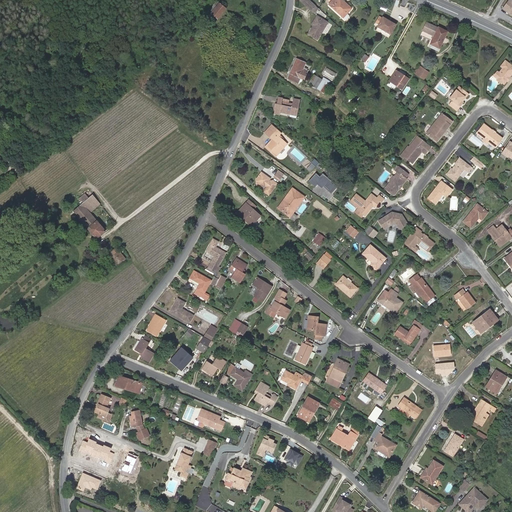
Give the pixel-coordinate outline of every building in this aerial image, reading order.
[(300,0),(311,9),(315,4),(310,0),(300,0)] [(343,2),(344,1),(342,0),(333,0),(329,4),(343,18),(351,10),(343,2)] [(511,14),(511,0),(509,0),(503,8),(511,14)] [(217,1),(209,11),(211,13),(219,3),(217,1)] [(351,10),(352,8),(344,1),(343,2),(351,10)] [(219,3),(211,13),(218,18),(226,9),(219,3)] [(218,18),(211,13),(209,11),(205,16),(214,23),(218,18)] [(315,24),(314,26),(313,26),(308,34),(318,39),(328,22),(317,16),(313,22),(315,24)] [(382,17),(378,24),(377,27),(391,35),(397,24),(382,17)] [(430,44),(440,48),(448,32),(439,27),(438,28),(427,22),(424,28),(428,30),(427,32),(434,36),(430,44)] [(307,73),(303,71),(304,69),(302,68),(305,62),(297,59),(293,66),(291,71),(288,78),(296,82),(298,77),(304,79),(307,73)] [(508,79),(509,78),(511,74),(511,66),(505,62),(501,67),(503,69),(499,74),(495,78),(498,80),(501,83),(504,84),(507,81),(507,80),(508,79)] [(415,73),(424,79),(428,72),(420,66),(415,73)] [(391,79),(399,85),(398,87),(402,90),(409,80),(400,74),(400,73),(397,71),(391,79)] [(323,92),(328,84),(329,84),(331,82),(328,80),(325,78),(324,77),(322,79),(315,75),(309,83),(323,92)] [(460,106),(458,104),(468,93),(459,86),(450,98),(453,101),(449,105),(457,110),(460,106)] [(468,93),(458,104),(460,106),(463,102),(463,101),(469,94),(468,93)] [(280,115),(281,112),(297,115),(300,100),(294,98),(293,103),(289,103),(289,99),(278,97),(277,103),(275,103),(274,109),(275,110),(274,113),(280,115)] [(437,142),(453,121),(442,113),(427,133),(437,142)] [(492,132),(492,130),(484,123),(478,132),(485,138),(488,141),(495,146),(502,138),(495,132),(494,133),(492,132)] [(278,136),(276,134),(279,131),(272,125),(265,132),(273,139),(267,145),(272,150),(271,151),(276,156),(287,144),(278,136)] [(410,148),(403,156),(407,159),(412,163),(418,156),(417,155),(418,154),(420,154),(422,152),(425,154),(431,147),(417,136),(408,147),(410,148)] [(511,144),(511,145),(511,144),(511,142),(510,141),(502,153),(508,157),(508,156),(511,158),(511,144)] [(407,159),(403,156),(410,148),(408,147),(400,156),(406,161),(407,159)] [(484,164),(482,162),(474,156),(471,160),(481,168),(484,164)] [(454,168),(453,167),(452,169),(451,168),(446,174),(455,181),(460,175),(464,169),(468,172),(472,167),(459,158),(455,164),(456,164),(454,166),(455,167),(454,168)] [(311,171),(319,162),(315,159),(308,168),(311,171)] [(399,188),(399,187),(400,186),(400,185),(402,185),(407,179),(406,178),(408,174),(399,167),(396,171),(398,172),(395,176),(395,178),(393,182),(390,182),(386,189),(393,194),(395,194),(399,188)] [(282,181),(287,174),(278,169),(274,176),(282,181)] [(269,194),(277,183),(273,180),(271,180),(270,181),(269,180),(271,178),(262,171),(256,179),(256,183),(261,187),(265,186),(265,185),(267,186),(263,190),(269,194)] [(324,186),(332,193),(338,185),(323,173),(321,176),(316,172),(310,181),(316,186),(318,184),(323,188),(324,186)] [(437,189),(436,188),(428,198),(436,204),(443,194),(447,197),(452,190),(442,181),(438,186),(439,186),(437,189)] [(347,193),(349,191),(342,185),(340,186),(347,193)] [(299,200),(301,201),(304,197),(292,188),(278,208),(290,217),(293,212),(291,211),(299,200)] [(80,199),(83,203),(93,195),(90,191),(80,199)] [(93,195),(83,203),(74,211),(97,238),(106,231),(90,212),(100,204),(93,195)] [(365,202),(356,195),(351,201),(360,208),(358,211),(365,216),(371,208),(370,208),(372,206),(374,208),(379,201),(381,203),(384,200),(378,195),(376,199),(371,195),(365,202)] [(244,215),(253,223),(260,215),(254,209),(256,206),(249,200),(237,213),(242,217),(244,215)] [(293,212),(301,201),(299,200),(291,211),(293,212)] [(360,208),(351,201),(350,202),(358,208),(355,212),(363,218),(365,216),(358,211),(360,208)] [(477,220),(480,222),(488,212),(478,204),(465,221),(472,227),(477,220)] [(398,215),(394,214),(395,213),(392,212),(379,220),(382,226),(388,223),(389,225),(392,223),(396,224),(400,229),(407,224),(401,214),(398,213),(398,215)] [(251,226),(253,223),(244,215),(242,217),(251,226)] [(497,238),(502,245),(511,237),(511,231),(510,229),(507,232),(502,225),(496,230),(493,226),(488,230),(495,239),(497,238)] [(353,237),(358,231),(351,226),(346,231),(353,237)] [(369,226),(365,232),(369,236),(373,230),(369,226)] [(423,236),(424,235),(420,232),(421,231),(416,227),(404,243),(412,249),(414,246),(417,242),(420,245),(428,251),(434,243),(427,237),(426,238),(423,236)] [(373,230),(369,236),(372,239),(377,232),(373,230)] [(318,245),(324,237),(319,233),(313,241),(318,245)] [(324,237),(318,245),(320,246),(326,239),(324,237)] [(209,268),(216,272),(219,266),(226,253),(216,247),(218,242),(213,239),(210,244),(211,245),(207,252),(215,256),(212,262),(209,268)] [(371,265),(376,269),(386,259),(370,245),(363,254),(373,263),(371,265)] [(116,247),(108,254),(118,266),(126,259),(116,247)] [(323,268),(330,260),(324,255),(317,263),(323,268)] [(240,261),(240,260),(236,257),(232,265),(237,268),(235,273),(232,277),(241,283),(246,274),(243,272),(247,266),(240,261)] [(94,266),(90,262),(83,269),(86,272),(87,270),(89,272),(94,266)] [(216,276),(218,273),(216,272),(209,268),(207,271),(216,276)] [(397,271),(395,269),(389,277),(392,279),(397,271)] [(197,272),(193,280),(200,284),(195,293),(205,298),(207,294),(205,293),(212,281),(197,272)] [(425,284),(426,283),(422,278),(420,278),(417,274),(409,280),(413,285),(410,287),(414,293),(416,291),(419,295),(420,296),(422,295),(427,302),(435,296),(431,290),(429,290),(426,286),(425,284)] [(216,285),(221,287),(226,277),(221,275),(216,285)] [(344,289),(338,283),(344,276),(343,276),(336,284),(343,291),(344,289)] [(344,276),(338,283),(344,289),(343,291),(350,297),(357,288),(344,276)] [(255,296),(263,302),(272,287),(269,284),(258,277),(253,284),(260,288),(255,296)] [(467,309),(476,302),(467,291),(465,293),(463,289),(454,295),(457,299),(459,298),(467,309)] [(277,299),(279,296),(283,299),(286,294),(280,290),(275,298),(277,299)] [(386,291),(379,301),(383,304),(384,302),(391,307),(390,309),(395,313),(402,303),(395,298),(398,294),(392,291),(390,294),(386,291)] [(283,299),(279,296),(277,299),(272,306),(270,305),(266,312),(269,314),(272,309),(285,317),(290,310),(282,306),(286,300),(283,299)] [(171,311),(189,322),(193,315),(182,308),(185,303),(178,299),(171,311)] [(482,332),(497,320),(490,310),(474,322),(482,332)] [(147,330),(157,336),(166,320),(156,315),(147,330)] [(308,329),(316,330),(315,339),(321,340),(322,335),(325,335),(326,325),(317,323),(318,317),(309,316),(308,320),(309,320),(308,329)] [(420,329),(423,325),(414,319),(412,323),(414,325),(420,329)] [(242,324),(237,331),(243,334),(247,328),(242,324)] [(420,329),(414,325),(409,332),(400,326),(395,334),(401,339),(403,337),(411,342),(420,329)] [(216,333),(210,329),(204,337),(211,341),(216,333)] [(211,341),(204,337),(197,348),(204,352),(211,341)] [(150,343),(143,339),(142,338),(140,341),(141,341),(136,350),(143,354),(141,357),(149,362),(155,353),(147,348),(150,343)] [(311,347),(304,344),(303,344),(296,359),(305,364),(313,348),(311,347)] [(434,346),(434,357),(451,355),(450,344),(434,346)] [(185,367),(192,358),(182,348),(181,348),(170,360),(179,369),(179,368),(182,365),(184,367),(185,367)] [(218,368),(221,370),(227,362),(218,356),(212,364),(207,361),(202,369),(206,371),(213,376),(218,368)] [(330,377),(341,382),(345,373),(342,372),(346,363),(338,359),(330,377)] [(453,363),(435,364),(436,374),(451,372),(454,369),(453,363)] [(242,390),(251,377),(230,364),(225,371),(238,379),(235,386),(242,390)] [(494,380),(489,389),(497,394),(507,377),(496,370),(491,378),(494,380)] [(288,385),(296,389),(301,379),(303,376),(296,372),(295,375),(286,371),(282,379),(289,383),(288,385)] [(374,389),(372,392),(378,396),(381,393),(387,385),(377,378),(375,378),(369,374),(363,381),(374,389)] [(135,390),(134,392),(138,393),(142,383),(119,375),(115,385),(125,388),(125,387),(135,390)] [(330,377),(328,382),(339,387),(341,382),(330,377)] [(494,380),(491,378),(486,387),(489,389),(494,380)] [(361,384),(372,392),(374,389),(363,381),(361,384)] [(259,392),(257,394),(254,399),(262,404),(262,405),(266,407),(268,403),(272,406),(278,397),(273,394),(270,399),(265,396),(270,388),(260,382),(255,390),(259,392)] [(99,403),(96,412),(99,413),(105,416),(104,420),(109,422),(112,415),(107,413),(109,408),(107,407),(111,398),(101,394),(97,403),(99,403)] [(311,412),(314,413),(320,403),(308,396),(298,415),(306,420),(311,412)] [(339,409),(342,402),(333,397),(329,405),(339,409)] [(406,401),(407,400),(404,397),(398,406),(401,408),(410,414),(415,418),(421,410),(413,404),(413,405),(406,401)] [(470,418),(482,426),(489,415),(485,413),(488,408),(494,412),(496,409),(481,400),(477,406),(470,418)] [(374,422),(382,410),(376,406),(368,418),(374,422)] [(408,417),(410,414),(401,408),(399,411),(408,417)] [(199,421),(204,424),(221,431),(225,422),(216,418),(217,416),(201,409),(196,420),(199,421)] [(132,411),(132,416),(130,416),(131,426),(136,425),(139,431),(136,433),(139,440),(150,435),(147,428),(144,429),(142,425),(140,410),(132,411)] [(358,436),(351,431),(348,436),(341,432),(343,428),(340,426),(338,429),(337,429),(331,439),(349,450),(358,436)] [(379,432),(381,428),(378,426),(372,436),(375,438),(379,432)] [(379,432),(375,438),(374,440),(377,442),(374,447),(378,450),(380,448),(386,452),(384,454),(390,457),(397,445),(381,436),(382,434),(379,432)] [(477,435),(485,440),(487,437),(479,432),(477,435)] [(455,434),(453,438),(445,451),(453,456),(464,439),(455,434)] [(270,438),(265,436),(257,454),(262,456),(263,456),(264,453),(264,452),(265,449),(272,452),(276,445),(272,443),(273,441),(270,439),(270,438)] [(82,440),(78,450),(110,463),(114,453),(110,452),(111,448),(103,445),(103,446),(96,443),(97,442),(89,439),(87,442),(82,440)] [(209,439),(207,445),(213,448),(216,442),(209,439)] [(204,452),(210,455),(213,448),(207,445),(204,452)] [(184,473),(188,465),(193,451),(184,448),(182,452),(174,469),(180,471),(181,472),(184,473)] [(293,451),(290,450),(284,459),(287,461),(286,463),(292,466),(294,462),(298,464),(303,456),(293,450),(293,451)] [(434,460),(428,469),(426,468),(421,477),(432,484),(443,466),(434,460)] [(234,482),(233,485),(240,488),(240,486),(246,489),(251,477),(250,476),(252,472),(243,468),(241,471),(234,467),(231,474),(229,473),(226,480),(230,482),(231,480),(235,481),(234,482)] [(101,480),(83,473),(76,488),(84,491),(85,488),(91,490),(92,488),(97,490),(101,480)] [(465,480),(460,487),(464,491),(470,484),(465,480)] [(488,499),(475,487),(462,501),(467,506),(465,507),(470,511),(476,504),(479,508),(488,499)] [(434,511),(437,508),(433,505),(436,501),(420,491),(413,502),(420,507),(422,504),(434,511)] [(349,502),(340,497),(333,510),(335,511),(336,511),(337,511),(339,511),(352,511),(353,510),(350,508),(351,506),(350,505),(348,504),(349,502)] [(462,501),(459,503),(469,511),(470,511),(465,507),(467,506),(462,501)]
